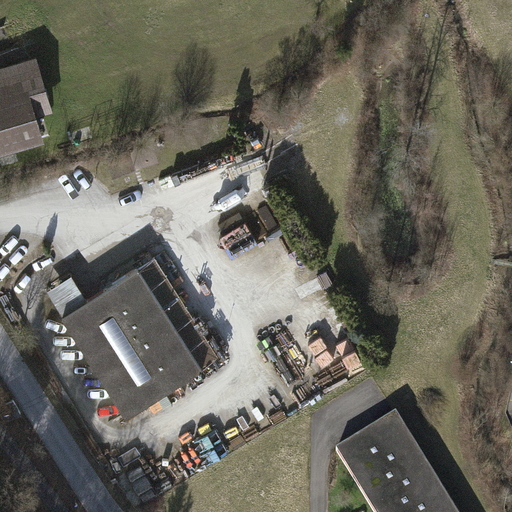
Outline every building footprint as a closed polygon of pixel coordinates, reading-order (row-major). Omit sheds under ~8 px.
[(36,55),(0,65),(0,153),(44,140),(36,115),(53,110),(36,55)] [(112,169),(116,181),(137,173),(133,161),(112,169)] [(156,257),(139,267),(202,366),(218,356),(156,257)] [(62,315),(126,416),(202,367),(202,366),(139,267),(138,266),(87,299),(62,315)] [(46,290),(62,315),(87,299),(71,274),(46,290)] [(456,511),(396,415),(337,452),(373,511),(456,511)]
